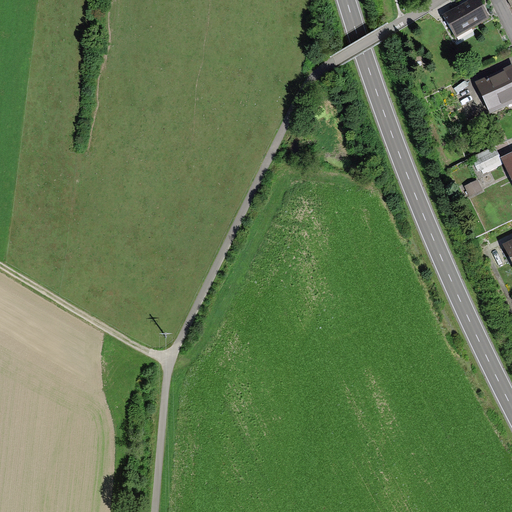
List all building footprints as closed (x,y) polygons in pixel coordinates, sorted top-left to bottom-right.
[(474,0),(473,0),(443,18),(455,38),(486,19),(474,0)] [(492,113),(511,102),(511,71),(511,69),(478,86),(492,113)] [(480,173),(500,163),(492,149),(473,158),(480,173)] [(511,157),(503,162),(511,180),(511,157)] [(479,193),(474,184),(465,189),(470,198),(479,193)]
